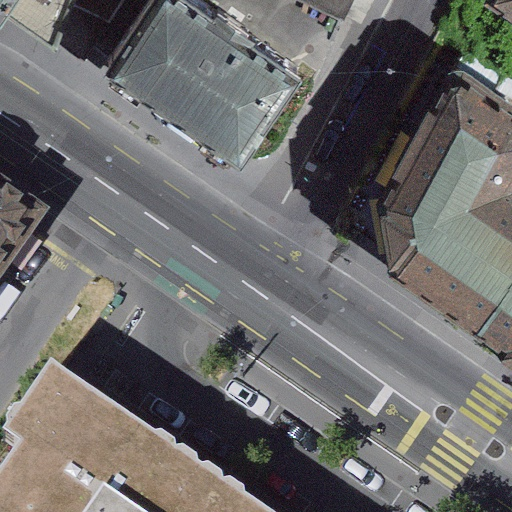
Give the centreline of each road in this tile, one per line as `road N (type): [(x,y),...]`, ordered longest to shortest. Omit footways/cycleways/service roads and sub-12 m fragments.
road 1 (residential): [(273,299),(431,0)]
road 2 (primary): [(0,111),(273,299)]
road 3 (primary): [(273,299),(511,465)]
